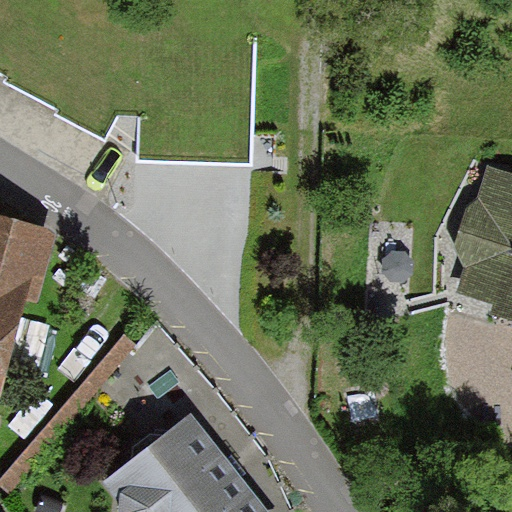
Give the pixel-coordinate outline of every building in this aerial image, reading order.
[(3,0),(0,0),(0,77),(7,81),(5,85),(61,113),(59,118),(105,141),(136,81),(93,59),(96,54),(43,27),(46,21),(3,0)] [(141,33),(136,165),(253,169),(258,37),(141,33)] [(511,173),(492,167),(481,198),(468,208),(455,249),(467,267),(458,294),(496,306),(492,317),(511,324),(511,173)] [(0,411),(28,308),(40,311),(59,240),(0,224),(0,411)] [(137,347),(125,337),(0,486),(0,488),(12,498),(137,347)] [(265,511),(193,420),(106,488),(121,507),(120,511),(265,511)]
